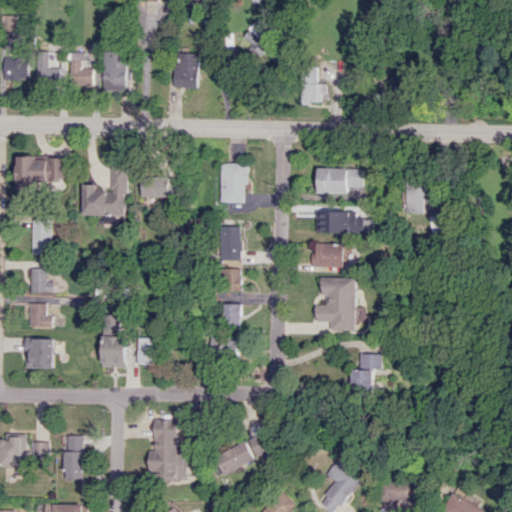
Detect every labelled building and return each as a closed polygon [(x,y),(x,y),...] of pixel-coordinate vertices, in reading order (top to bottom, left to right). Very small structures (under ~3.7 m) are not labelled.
[(17,15),(4,15),(3,28),(17,29),(17,15)] [(260,58),(277,44),(258,20),(241,34),(260,58)] [(50,51),(39,50),(37,82),(63,83),(64,67),(49,67),(50,51)] [(103,89),(126,90),(127,51),(105,50),(103,89)] [(175,87),(199,87),(199,52),(176,52),(175,87)] [(5,79),(30,79),(30,57),(5,57),(5,79)] [(93,62),(71,62),(71,84),(93,85),(93,62)] [(322,102),(322,93),(328,94),(328,83),(318,83),(319,65),(304,65),(303,102),(322,102)] [(17,190),(38,190),(38,180),(67,180),(67,157),(37,158),(37,155),(17,155),(17,190)] [(220,201),(247,202),(248,163),(221,162),(220,201)] [(82,214),(124,215),(125,192),(128,192),(128,166),(112,166),(111,190),(96,190),(96,184),(83,183),(82,214)] [(366,186),(366,168),(319,167),(318,192),(349,193),(349,186),(366,186)] [(168,176),(141,176),(142,196),(169,196),(168,176)] [(407,212),(427,212),(427,176),(407,176),(407,212)] [(31,254),(51,254),(51,220),(32,220),(31,254)] [(243,290),(242,226),(222,226),(223,290),(243,290)] [(346,242),(313,242),(313,266),(346,267),(346,242)] [(53,291),(53,280),(48,280),(48,268),(31,268),(31,291),(53,291)] [(358,277),(323,276),(323,295),(328,295),(328,304),(318,304),(317,321),(332,321),(331,329),(358,329),(358,277)] [(46,302),(30,302),(30,325),(52,325),(53,315),(46,315),(46,302)] [(241,326),(242,303),(224,302),(224,325),(241,326)] [(127,335),(120,335),(120,314),(104,313),(103,366),(127,366),(127,335)] [(241,335),(214,337),(215,357),(242,356),(241,335)] [(54,367),(55,338),(27,337),(27,367),(54,367)] [(161,337),(139,337),(139,363),(161,364),(161,337)] [(354,369),(353,390),(375,391),(376,368),(384,368),(384,353),(362,352),(361,369),(354,369)] [(179,479),(180,419),(156,418),(155,448),(150,448),(149,479),(179,479)] [(249,439),(257,455),(275,446),(267,430),(249,439)] [(84,478),(84,435),(66,434),(65,477),(84,478)] [(23,465),(23,458),(28,458),(28,436),(0,437),(1,466),(23,465)] [(213,456),(222,475),(254,458),(245,439),(213,456)] [(51,441),(33,441),(32,458),(50,458),(51,441)] [(337,511),(360,478),(334,461),(326,474),(334,479),(319,502),(334,511),(337,511)] [(387,478),(384,499),(419,504),(422,484),(387,478)] [(448,511),(485,511),(487,509),(453,491),(443,509),(448,511)] [(45,511),(88,511),(84,511),(84,504),(46,503),(45,511)]
